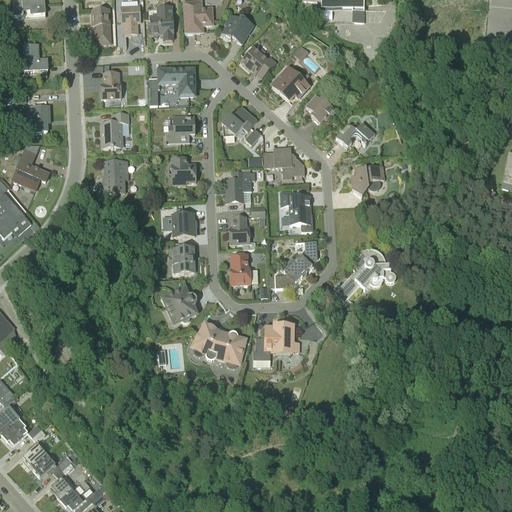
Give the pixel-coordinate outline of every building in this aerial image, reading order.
[(11,0),(13,19),(23,18),(23,13),(44,11),(43,3),(44,3),(44,1),(43,1),(43,0),(11,0)] [(364,13),(363,0),(302,0),(303,3),(317,3),(317,8),(352,8),(352,13),(364,13)] [(201,11),(200,4),(183,5),(185,36),(202,35),(202,28),(212,28),(211,11),(201,11)] [(137,37),(136,25),(139,24),(139,10),(121,11),(121,26),(124,26),(125,38),(137,37)] [(172,44),(172,38),(171,36),(171,10),(157,11),(157,19),(149,19),(151,39),(153,39),(153,40),(155,41),(156,41),(157,40),(158,39),(158,38),(163,38),(163,44),(172,44)] [(110,47),(108,13),(91,14),(92,29),(95,29),(96,48),(110,47)] [(253,28),(240,21),(237,26),(229,21),(224,29),(226,30),(221,37),(230,43),(233,39),(236,42),(235,44),(241,47),(253,28)] [(263,57),(270,53),(266,46),(259,50),(263,57)] [(38,63),(37,48),(23,49),(23,63),(22,63),(23,76),(46,75),(46,63),(38,63)] [(301,48),(299,50),(305,57),(308,55),(301,48)] [(267,64),(254,51),(240,66),(255,79),(256,77),(261,82),(275,66),(270,61),(267,64)] [(298,101),(308,89),(288,71),(271,89),(279,97),(282,94),(289,100),(292,96),(298,101)] [(193,99),(193,73),(158,73),(159,87),(179,86),(180,99),(193,99)] [(119,86),(118,76),(102,77),(103,87),(100,87),(100,102),(120,102),(119,86)] [(7,80),(8,91),(18,91),(18,80),(7,80)] [(320,104),(315,100),(306,110),(308,113),(309,113),(313,116),(311,119),(319,127),(324,122),(327,124),(336,115),(321,102),(320,104)] [(47,135),(46,122),(49,122),(49,108),(23,109),(24,124),(32,124),(32,136),(41,136),(41,135),(47,135)] [(257,123),(241,110),(232,120),(229,118),(221,127),(222,128),(223,139),(234,138),(242,130),(247,135),(257,123)] [(113,152),(112,151),(120,151),(119,126),(128,126),(128,117),(112,118),(112,126),(102,126),(103,151),(110,151),(110,152),(113,152)] [(168,146),(188,145),(188,139),(194,139),(194,119),(172,119),(172,127),(168,127),(168,146)] [(359,129),(355,126),(351,130),(348,127),(336,142),(347,152),(351,146),(350,145),(350,142),(354,138),(357,138),(361,142),(361,145),(364,148),(363,148),(365,150),(366,148),(365,147),(367,145),(368,145),(374,138),(362,127),(359,129)] [(251,148),(260,137),(254,132),(245,142),(251,148)] [(304,178),(304,169),(291,157),(291,151),(273,152),(273,156),(263,156),(264,171),(282,170),(282,182),(292,182),(292,179),(304,178)] [(45,185),(48,177),(31,169),(36,157),(24,152),(11,183),(35,193),(40,183),(45,185)] [(511,156),(507,156),(501,186),(511,187),(511,156)] [(187,168),(187,161),(171,162),(171,169),(171,187),(186,187),(186,185),(195,185),(195,168),(187,168)] [(102,197),(124,196),(123,164),(103,165),(104,184),(102,184),(102,197)] [(403,173),(408,170),(404,164),(399,167),(403,173)] [(384,182),(382,169),(369,170),(369,171),(365,171),(365,170),(354,172),(355,179),(350,179),(352,193),(361,200),(368,191),(367,185),(371,185),(371,184),(384,182)] [(243,195),(251,195),(250,184),(254,183),(254,175),(232,176),(232,184),(224,184),(225,191),(226,191),(227,206),(244,206),(243,195)] [(370,185),(371,193),(382,193),(381,185),(370,185)] [(13,232),(27,221),(0,191),(0,232),(3,235),(0,237),(7,245),(16,236),(13,232)] [(281,220),(281,228),(301,227),(301,235),(313,235),(312,217),(309,218),(308,200),(293,200),(293,195),(280,196),(281,210),(289,209),(289,220),(281,220)] [(250,212),(250,220),(264,220),(264,212),(250,212)] [(193,225),(192,217),(182,218),(182,219),(172,220),(173,240),(195,239),(194,225),(193,225)] [(246,231),(245,220),(232,221),(232,231),(228,231),(229,247),(249,246),(249,231),(246,231)] [(140,247),(161,247),(161,239),(140,240),(140,247)] [(317,262),(316,244),(304,245),(305,257),(302,260),(300,258),(283,275),(281,273),(274,281),(275,293),(289,292),(295,286),(301,280),(301,281),(306,275),(312,269),(311,268),(317,262)] [(192,266),(191,251),(173,252),(174,267),(172,268),(172,276),(194,275),(194,266),(192,266)] [(385,268),(385,266),(384,263),(383,260),(380,257),(377,254),(372,253),(367,252),(364,253),(360,255),(357,258),(354,262),(353,265),(352,269),(353,272),(354,276),(355,278),(357,279),(358,280),(355,285),(360,289),(364,293),(372,285),(373,286),(374,286),(376,286),(377,285),(378,284),(378,282),(385,281),(385,283),(386,285),(388,286),(390,286),(392,285),(394,284),(395,283),(395,281),(395,279),(394,277),(392,276),(390,276),(390,268),(385,268)] [(247,272),(246,258),(231,259),(232,272),(230,273),(231,288),(250,287),(249,272),(247,272)] [(187,298),(187,297),(185,291),(163,301),(174,326),(181,323),(183,325),(185,325),(187,324),(189,322),(188,319),(196,316),(193,309),(195,308),(196,305),(196,302),(195,300),(193,298),(190,297),(187,298)] [(341,296),(337,300),(329,309),(340,319),(352,306),(348,302),(341,296)] [(372,325),(371,318),(370,316),(369,313),(367,312),(364,311),(361,311),(359,312),(356,313),(350,320),(365,334),(381,331),(380,323),(372,325)] [(0,351),(16,338),(14,334),(13,333),(14,332),(0,316),(0,351)] [(228,338),(224,337),(215,333),(205,328),(193,349),(206,356),(206,359),(207,361),(209,362),(211,363),(214,362),(216,360),(238,366),(244,342),(237,341),(237,339),(237,337),(235,336),(234,335),(232,335),(230,336),(229,337),(228,338)] [(271,364),(271,354),(273,354),(273,356),(292,357),(292,355),(299,355),(299,346),(292,346),(292,340),(293,340),(293,328),(273,328),(273,331),(265,331),(265,342),(256,342),(256,355),(254,355),(254,364),(271,364)] [(9,354),(5,349),(1,352),(5,358),(9,354)] [(184,368),(183,360),(172,361),(172,369),(184,368)] [(301,367),(291,373),(295,378),(304,372),(301,367)] [(0,401),(0,405),(3,408),(11,400),(13,399),(11,396),(9,394),(5,397),(0,401)] [(8,411),(15,405),(11,400),(3,408),(7,413),(8,411)] [(285,422),(287,413),(280,411),(278,420),(285,422)] [(16,425),(8,416),(6,413),(0,418),(0,435),(2,438),(16,426),(16,425)] [(16,426),(2,438),(7,444),(9,442),(13,448),(26,437),(23,434),(25,431),(18,423),(16,425),(16,426)] [(32,441),(41,433),(37,428),(27,437),(32,441)] [(41,433),(32,441),(36,446),(45,437),(41,433)] [(31,472),(46,458),(37,448),(21,461),(31,472)] [(56,479),(70,466),(66,461),(57,469),(55,467),(55,468),(46,458),(31,472),(39,481),(46,476),(48,478),(52,474),(56,479)] [(75,461),(72,464),(70,466),(74,469),(79,465),(75,461)] [(60,504),(72,493),(61,482),(74,470),(70,466),(56,479),(59,483),(51,490),(56,496),(55,497),(60,504)] [(93,477),(87,482),(92,490),(99,485),(93,477)] [(74,511),(86,501),(82,497),(86,494),(80,487),(72,493),(60,504),(66,510),(67,508),(70,511),(74,511)] [(92,505),(101,497),(97,493),(88,501),(92,505)] [(108,504),(113,499),(107,493),(102,497),(108,504)] [(101,497),(92,505),(95,509),(104,501),(101,497)]
